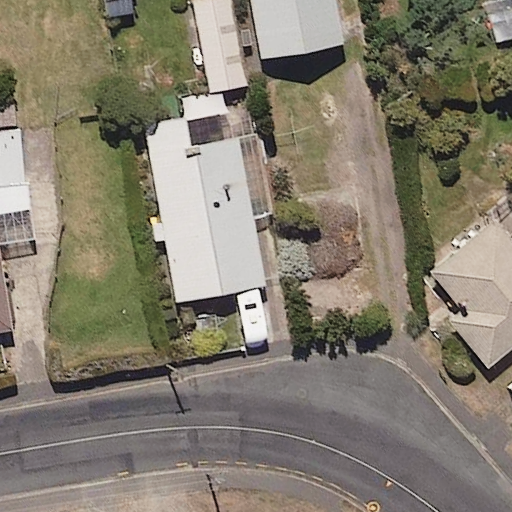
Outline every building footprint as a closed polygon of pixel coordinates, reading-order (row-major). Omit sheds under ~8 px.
[(245,89),(229,0),(196,0),(192,1),(208,95),(245,89)] [(340,51),(332,0),(249,0),(258,63),(340,51)] [(0,90),(0,134),(19,132),(13,88),(0,90)] [(164,241),(176,306),(264,290),(231,113),(183,122),(143,129),(160,218),(148,220),(153,243),(164,241)] [(0,134),(0,216),(30,213),(19,132),(0,134)] [(511,350),(511,247),(493,224),(427,278),(461,320),(451,328),(486,372),(511,350)] [(0,257),(0,337),(11,336),(0,257)]
